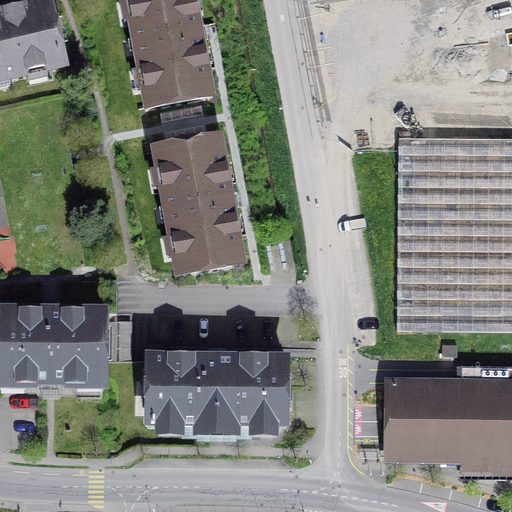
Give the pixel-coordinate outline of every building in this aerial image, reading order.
[(128,0),(148,108),(210,97),(199,42),(205,41),(203,28),(197,29),(191,0),(128,0)] [(511,0),(432,0),(439,35),(511,22),(511,0)] [(0,81),(63,67),(49,6),(0,16),(0,81)] [(171,111),(173,122),(213,114),(211,103),(171,111)] [(179,275),(240,264),(230,209),(236,208),(233,195),(228,196),(218,141),(156,153),(179,275)] [(511,141),(399,141),(397,333),(511,334),(511,141)] [(265,266),(264,277),(303,277),(303,266),(265,266)] [(0,314),(0,378),(25,379),(25,384),(77,385),(77,379),(103,380),(104,315),(0,314)] [(252,429),(252,425),(284,426),(285,363),(150,362),(149,424),(180,424),(180,428),(252,429)] [(476,386),(388,385),(387,461),(463,462),(463,476),(511,476),(511,369),(476,369),(476,386)]
